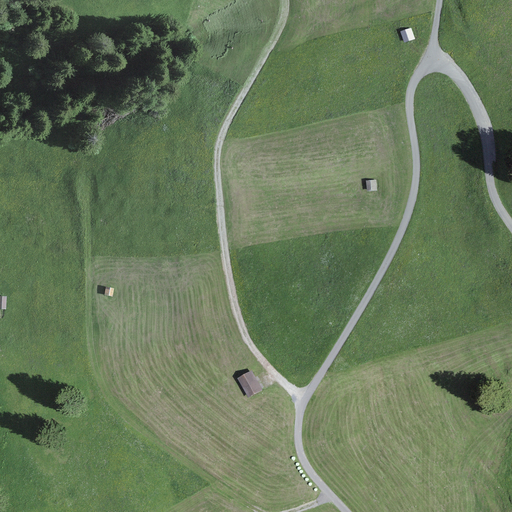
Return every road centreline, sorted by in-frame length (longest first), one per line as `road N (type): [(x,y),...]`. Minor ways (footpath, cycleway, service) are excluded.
road 1 (unclassified): [(511,222),(462,80),(433,65),(415,85),(418,181),(405,232),(301,408),(305,461),(346,511)]
road 2 (track): [(283,0),(282,17),(225,126),(219,178),(246,336),(304,398)]
road 3 (track): [(81,159),(93,371),(124,416),(261,511)]
